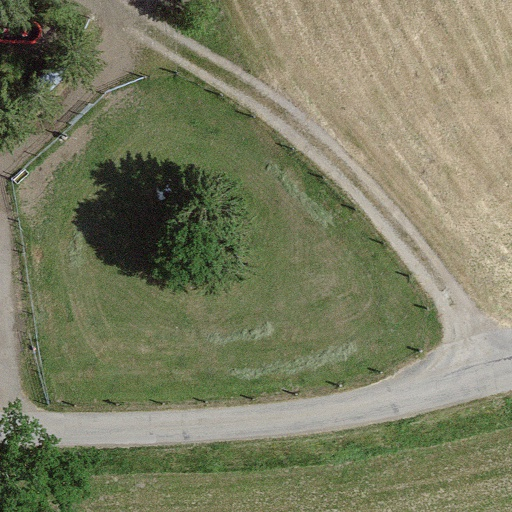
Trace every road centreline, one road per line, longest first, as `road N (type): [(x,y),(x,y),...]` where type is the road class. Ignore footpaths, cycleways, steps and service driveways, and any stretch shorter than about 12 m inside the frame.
road 1 (track): [(488,377),(452,301),(355,175),(208,59),(104,0)]
road 2 (residential): [(511,369),(240,423),(0,427)]
road 3 (track): [(149,25),(0,157)]
